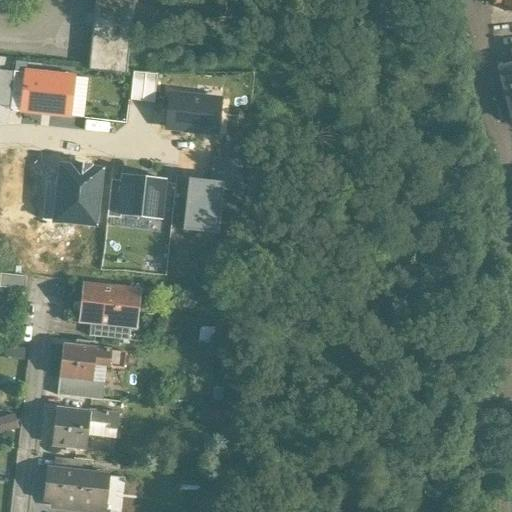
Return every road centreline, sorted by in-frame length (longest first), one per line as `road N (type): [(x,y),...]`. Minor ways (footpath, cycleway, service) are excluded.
road 1 (residential): [(508,442),(504,173),(471,0)]
road 2 (residential): [(17,511),(44,288)]
road 3 (residential): [(0,141),(135,151)]
